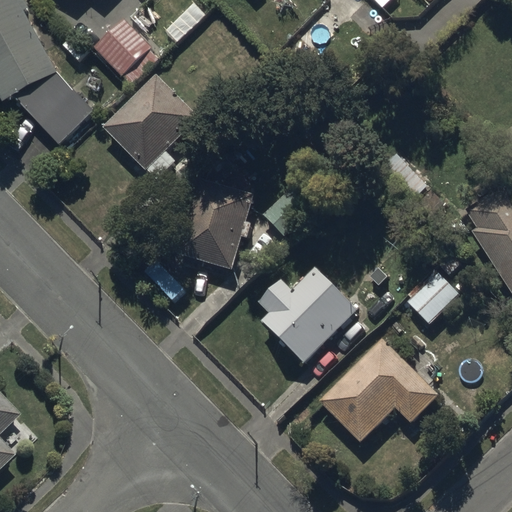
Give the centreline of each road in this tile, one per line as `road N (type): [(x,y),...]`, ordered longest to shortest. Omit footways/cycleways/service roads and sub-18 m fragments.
road 1 (residential): [(0,238),(178,422)]
road 2 (residential): [(178,422),(84,511)]
road 3 (residential): [(178,422),(269,511)]
